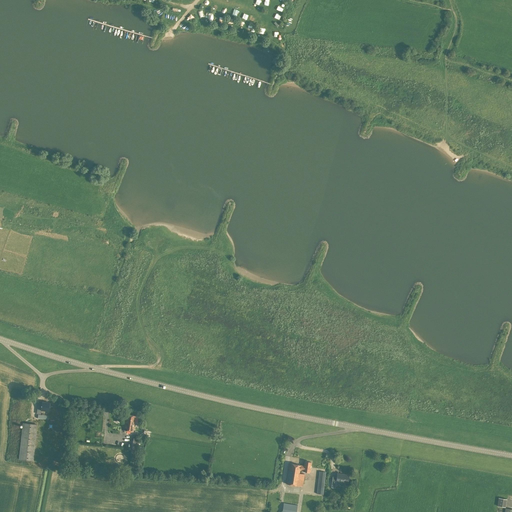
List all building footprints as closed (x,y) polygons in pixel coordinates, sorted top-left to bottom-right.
[(38,402),(36,414),(37,414),(40,414),(41,410),(48,411),(49,403),(42,402),(38,402)] [(124,430),(133,431),(135,416),(127,414),(124,430)] [(11,435),(10,444),(22,445),(23,436),(11,435)] [(131,449),(129,473),(136,473),(138,449),(131,449)] [(289,463),(286,484),(303,486),(304,474),(299,473),(300,470),(303,471),(303,470),(303,471),(309,472),(310,468),(310,462),(304,461),(304,465),(301,465),(301,464),(289,463)] [(319,471),(316,494),(323,495),(326,472),(319,471)] [(336,481),(348,482),(349,475),(337,473),(336,481)] [(505,507),(506,499),(498,498),(497,506),(505,507)] [(281,510),(280,511),(296,511),(297,506),(283,503),(282,510),(281,510)]
